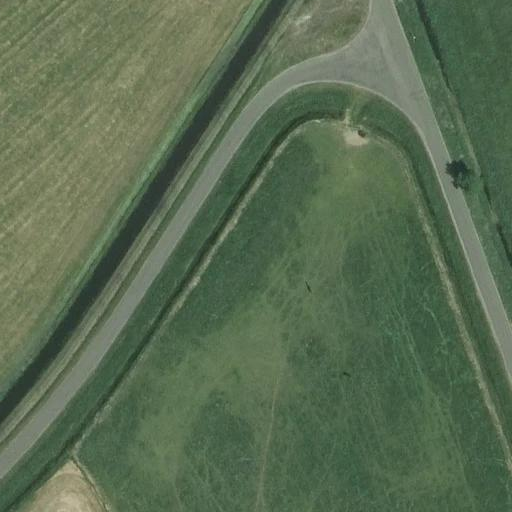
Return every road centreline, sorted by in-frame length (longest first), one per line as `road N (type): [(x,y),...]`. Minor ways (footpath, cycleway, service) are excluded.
road 1 (unclassified): [(0,464),(62,395),(274,90),(318,71),(402,58)]
road 2 (unclassified): [(511,363),(402,58)]
